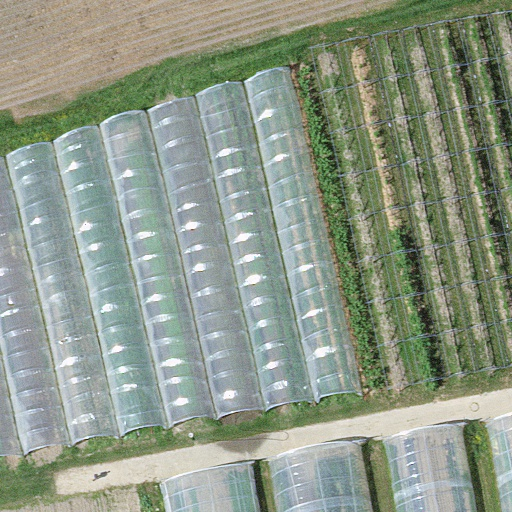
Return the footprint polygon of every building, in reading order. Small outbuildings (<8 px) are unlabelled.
[(282,80),(241,90),(315,410),(356,400),(282,80)] [(235,94),(192,105),(267,420),(311,410),(235,94)] [(187,107),(143,118),(218,428),(262,418),(187,107)] [(138,123),(95,133),(170,436),(213,426),(138,123)] [(91,140),(48,151),(122,445),(165,434),(91,140)] [(44,156),(0,166),(0,170),(72,456),(116,445),(44,156)] [(0,192),(0,355),(27,465),(66,455),(0,192)] [(0,383),(0,470),(20,465),(0,383)] [(511,511),(511,428),(477,435),(491,511),(511,511)] [(468,511),(455,437),(374,453),(384,511),(468,511)] [(358,511),(348,456),(257,474),(264,511),(358,511)] [(249,511),(242,475),(151,493),(154,511),(249,511)]
